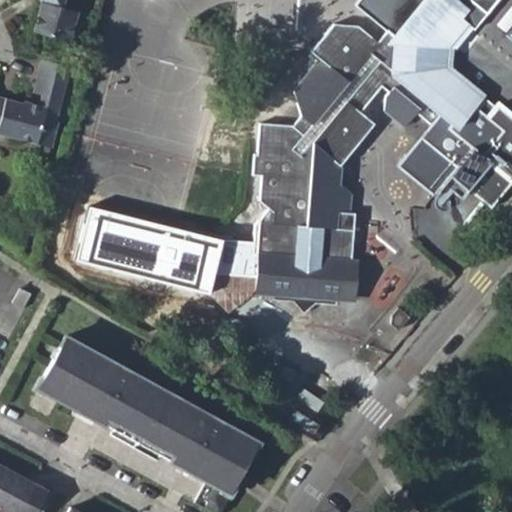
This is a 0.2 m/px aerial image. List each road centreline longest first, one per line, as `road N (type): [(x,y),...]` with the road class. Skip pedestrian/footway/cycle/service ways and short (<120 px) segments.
road 1 (residential): [(511,247),(299,511)]
road 2 (residential): [(135,511),(0,438)]
